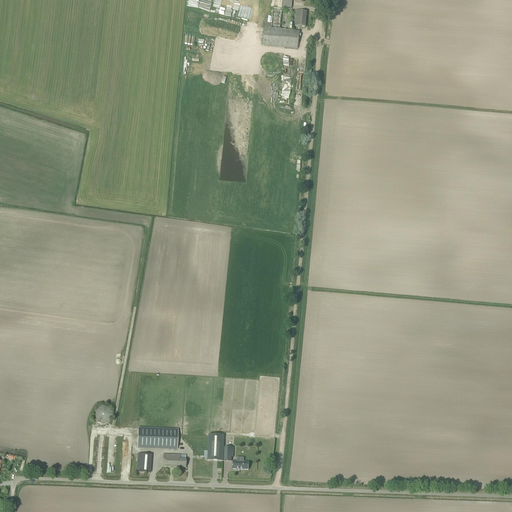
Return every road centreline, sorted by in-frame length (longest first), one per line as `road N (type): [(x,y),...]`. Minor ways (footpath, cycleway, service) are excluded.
road 1 (unclassified): [(511,497),(20,479)]
road 2 (track): [(317,49),(277,488)]
